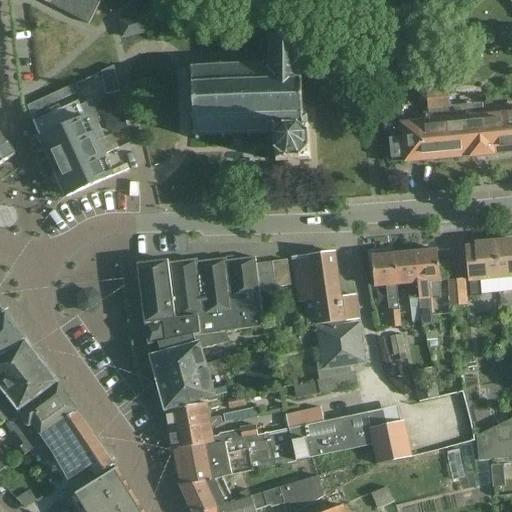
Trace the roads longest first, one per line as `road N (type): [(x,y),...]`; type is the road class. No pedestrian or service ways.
road 1 (tertiary): [(348,220),(97,227),(57,250),(41,274)]
road 2 (unclassified): [(168,511),(135,450),(50,335),(41,274)]
road 3 (residential): [(456,420),(423,425),(376,375),(348,220)]
road 4 (tertiary): [(511,204),(348,220)]
